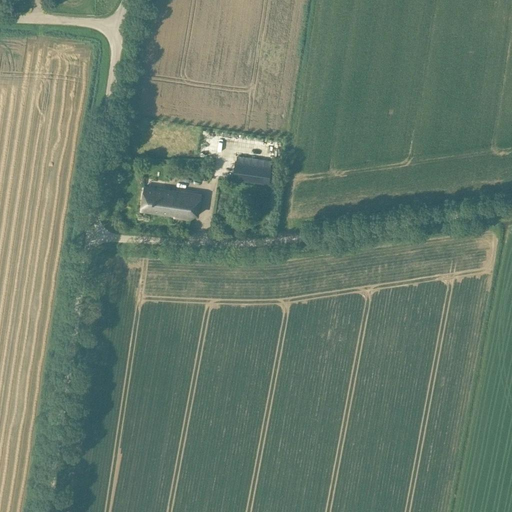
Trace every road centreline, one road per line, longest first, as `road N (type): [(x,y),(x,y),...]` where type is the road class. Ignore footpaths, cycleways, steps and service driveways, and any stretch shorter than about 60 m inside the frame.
road 1 (unclassified): [(89,234),(290,243),(511,207)]
road 2 (unclassified): [(46,511),(89,234)]
road 3 (unclassified): [(89,234),(120,29)]
road 4 (unclassified): [(0,17),(120,29)]
